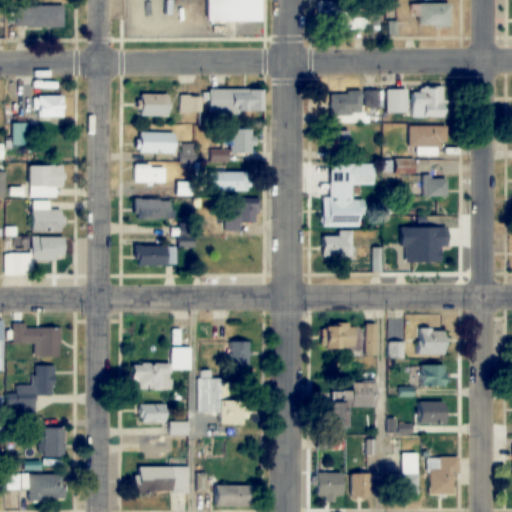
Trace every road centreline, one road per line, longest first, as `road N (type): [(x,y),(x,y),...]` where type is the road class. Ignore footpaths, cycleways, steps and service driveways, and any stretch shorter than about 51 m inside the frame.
road 1 (residential): [(511,297),(0,301)]
road 2 (residential): [(511,60),(0,64)]
road 3 (residential): [(100,511),(103,0)]
road 4 (residential): [(486,511),(487,0)]
road 5 (residential): [(290,511),(289,0)]
